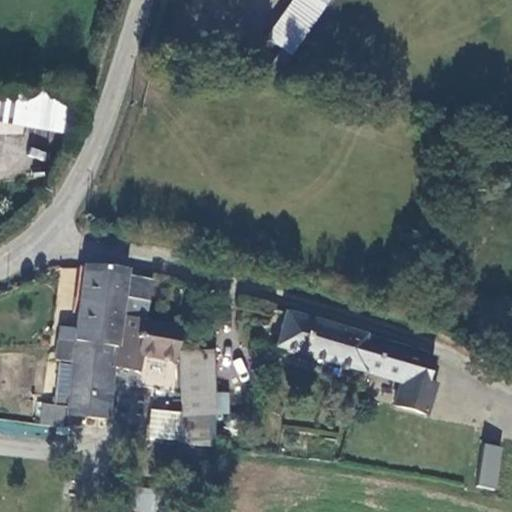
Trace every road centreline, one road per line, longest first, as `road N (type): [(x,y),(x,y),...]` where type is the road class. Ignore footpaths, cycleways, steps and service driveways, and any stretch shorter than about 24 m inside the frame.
road 1 (unclassified): [(49,237),(391,331),(511,390)]
road 2 (unclassified): [(49,237),(99,135),(139,0)]
